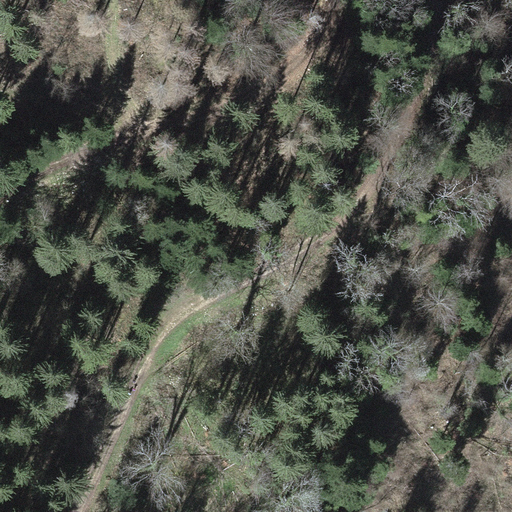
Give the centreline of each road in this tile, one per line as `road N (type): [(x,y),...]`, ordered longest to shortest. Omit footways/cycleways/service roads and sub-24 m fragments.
road 1 (track): [(91,511),(150,359),(201,305),(344,213)]
road 2 (track): [(438,0),(388,162),(344,213)]
road 3 (track): [(184,130),(256,108),(315,44),(326,0)]
road 4 (track): [(184,130),(149,121),(116,88),(111,0)]
